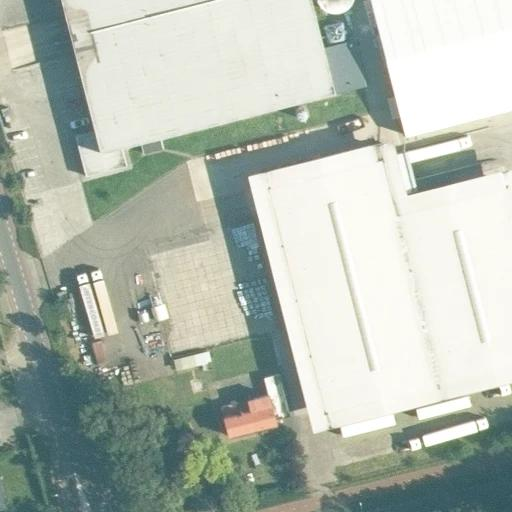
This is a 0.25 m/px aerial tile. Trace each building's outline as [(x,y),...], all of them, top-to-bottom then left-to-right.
[(61,0),(65,15),(84,10),(94,48),(75,53),(94,130),(75,135),(86,176),(126,166),(121,146),(160,136),(335,90),(333,85),(311,0),(61,0)] [(511,0),(369,0),(394,95),(400,115),(405,136),(511,108),(511,0)] [(381,157),(268,186),(325,411),(435,383),(511,362),(511,204),(507,183),(395,211),(391,196),(415,190),(405,151),(395,153),(381,157)] [(203,352),(173,359),(175,370),(206,363),(203,352)] [(269,394),(240,402),(221,407),(228,436),(276,423),(275,418),(289,414),(279,373),(265,377),(269,394)] [(181,454),(174,430),(148,437),(156,461),(181,454)]
